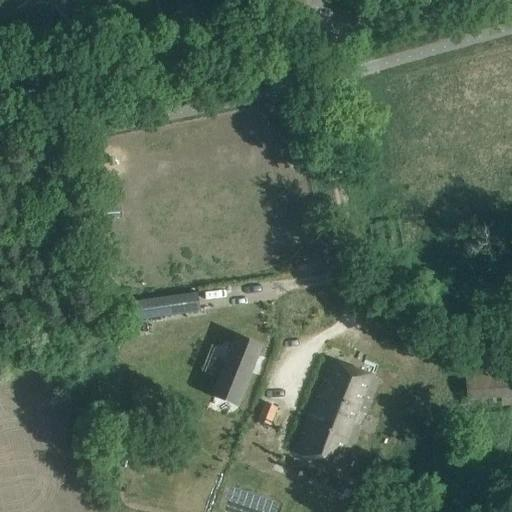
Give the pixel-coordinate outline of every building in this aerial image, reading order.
[(201,311),(198,293),(134,302),(136,321),(201,311)] [(239,408),(264,346),(247,339),(237,335),(212,397),(213,398),(216,392),(240,402),(237,407),(239,408)] [(342,473),(379,380),(330,361),(293,454),(342,473)] [(511,404),(511,369),(465,373),(468,408),(511,404)] [(266,404),(258,422),(269,427),(277,408),(266,404)]
